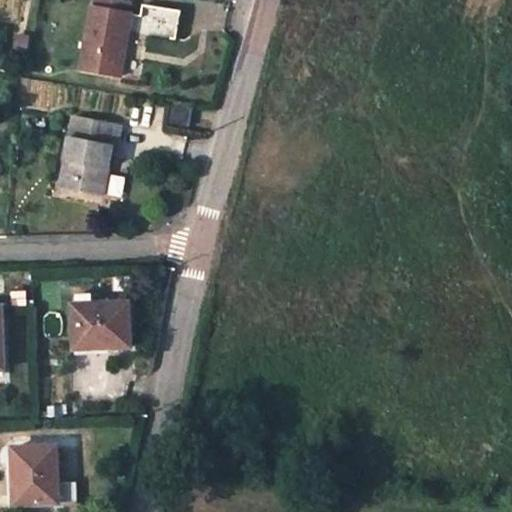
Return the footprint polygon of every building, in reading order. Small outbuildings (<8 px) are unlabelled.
[(93,0),(93,6),(129,13),(131,0),(93,0)] [(143,4),(141,14),(129,13),(93,6),(82,67),(121,74),(129,30),(138,31),(176,38),(181,10),(143,4)] [(192,108),(172,104),(169,122),(189,125),(192,108)] [(116,150),(120,129),(86,124),(84,137),(71,135),(61,186),(103,194),(111,149),(116,150)] [(131,345),(130,301),(94,302),(94,294),(78,294),(78,303),(73,304),(75,347),(131,345)] [(59,502),(57,445),(14,447),(16,503),(59,502)]
